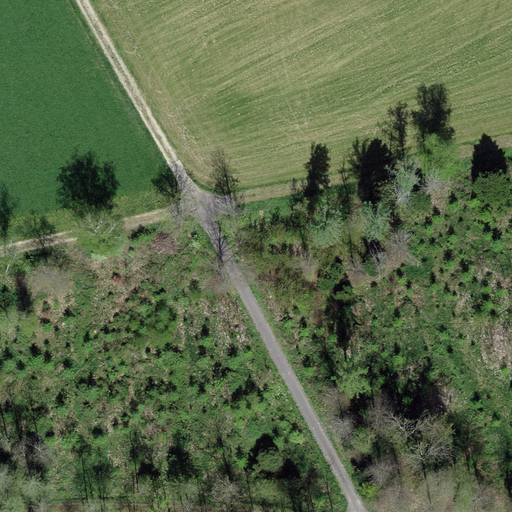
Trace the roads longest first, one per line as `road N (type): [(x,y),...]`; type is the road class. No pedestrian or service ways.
road 1 (track): [(76,0),(364,511)]
road 2 (track): [(0,249),(511,132)]
road 3 (track): [(223,511),(34,511)]
